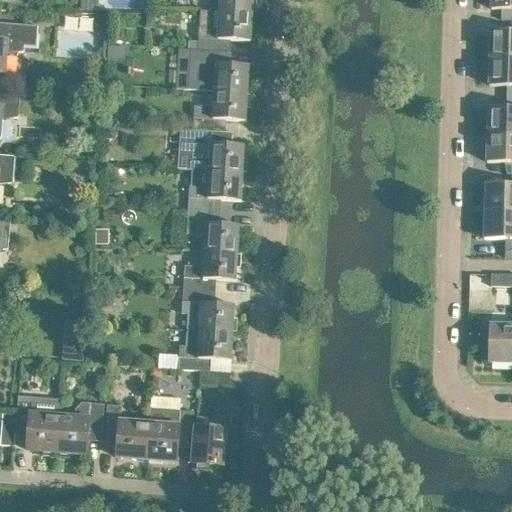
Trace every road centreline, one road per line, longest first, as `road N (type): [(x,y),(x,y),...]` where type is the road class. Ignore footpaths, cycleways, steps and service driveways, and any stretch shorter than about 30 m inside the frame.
road 1 (residential): [(258,498),(288,0)]
road 2 (residential): [(448,266),(455,0)]
road 3 (residential): [(0,478),(258,498)]
road 4 (residential): [(511,408),(461,402),(450,387),(448,266)]
